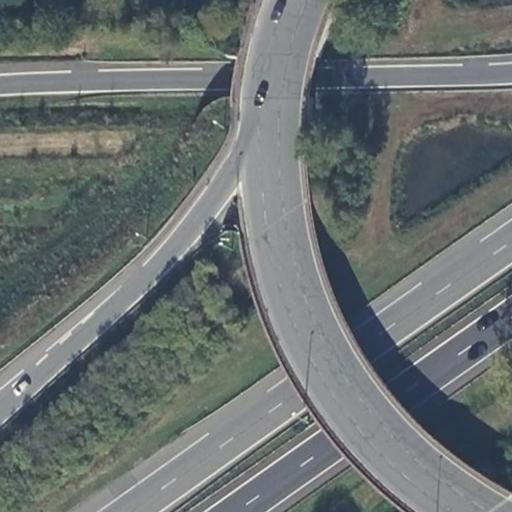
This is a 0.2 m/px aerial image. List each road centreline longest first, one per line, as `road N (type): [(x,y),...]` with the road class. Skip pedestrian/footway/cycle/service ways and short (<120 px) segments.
road 1 (trunk): [(511,72),(0,83)]
road 2 (trunk): [(511,238),(126,511)]
road 3 (primary): [(261,130),(270,233),(304,336),(363,428),(457,511)]
road 4 (secondary): [(261,130),(152,271),(0,412)]
road 5 (trunk): [(238,511),(511,319)]
road 6 (primary): [(287,0),(261,130)]
